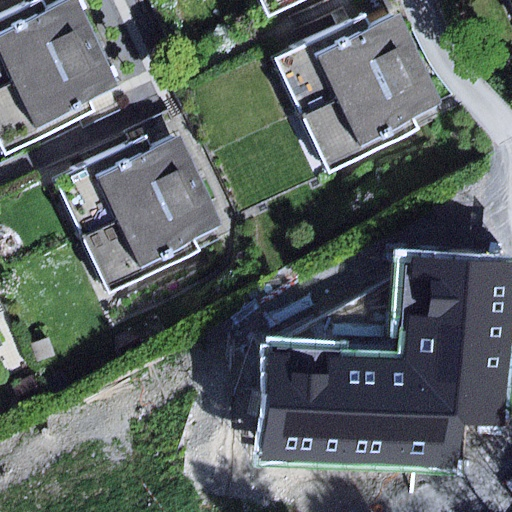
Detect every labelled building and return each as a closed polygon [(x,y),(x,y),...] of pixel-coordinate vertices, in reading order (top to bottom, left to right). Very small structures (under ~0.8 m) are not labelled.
[(42,0),(34,0),(0,16),(0,80),(94,35),(76,0),(66,0),(47,9),(42,0)] [(263,0),(271,18),(309,0),(263,0)] [(363,20),(274,63),(299,114),(416,58),(397,19),(369,32),(363,20)] [(118,83),(94,35),(0,80),(0,142),(5,153),(96,110),(90,96),(118,83)] [(440,106),(416,58),(299,114),(327,176),(419,132),(412,119),(440,106)] [(146,139),(57,182),(82,234),(199,177),(180,138),(152,152),(146,139)] [(223,225),(199,177),(82,234),(110,295),(202,252),(195,239),(223,225)] [(511,285),(511,263),(402,257),(397,357),(264,349),(258,460),(458,471),(460,425),(504,427),(511,285)]
